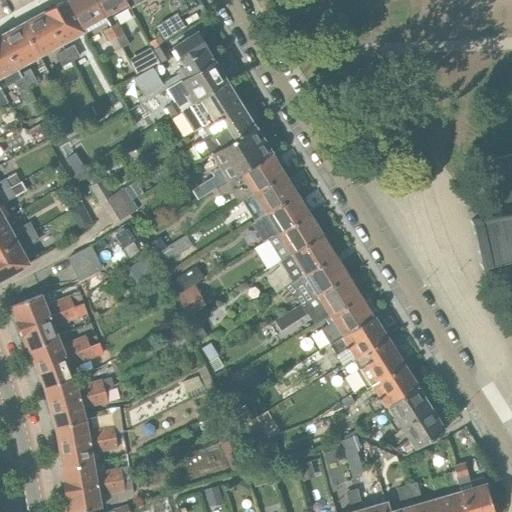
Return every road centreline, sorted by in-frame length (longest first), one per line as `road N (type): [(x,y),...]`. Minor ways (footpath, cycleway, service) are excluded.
road 1 (residential): [(223,0),(511,451)]
road 2 (residential): [(35,511),(0,371)]
